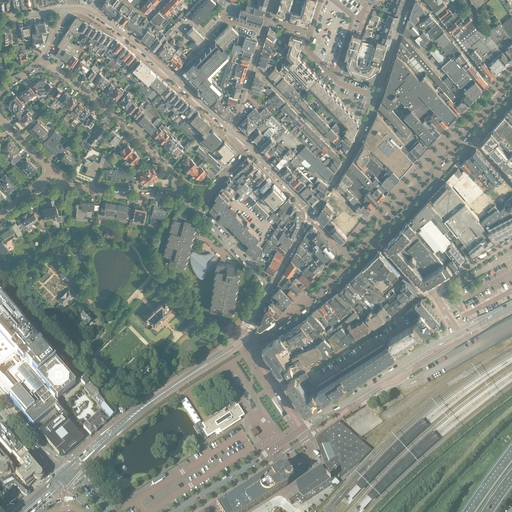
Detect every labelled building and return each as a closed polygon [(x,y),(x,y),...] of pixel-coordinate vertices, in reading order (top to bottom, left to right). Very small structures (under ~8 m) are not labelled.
[(104,11),(110,4),(108,2),(109,0),(106,0),(105,1),(100,8),(104,11)] [(116,0),(112,6),(110,4),(104,11),(108,14),(109,14),(119,0),(118,0),(116,0)] [(121,2),(119,1),(119,0),(109,14),(113,17),(112,17),(113,18),(118,10),(116,9),(121,2)] [(147,0),(145,3),(151,9),(155,4),(150,0),(147,0)] [(212,0),(198,0),(186,14),(189,17),(190,16),(197,23),(215,2),(212,0)] [(216,0),(216,1),(223,8),(226,0),(216,0)] [(278,0),(274,15),(288,19),(288,18),(295,20),(295,21),(308,25),(314,6),(313,6),(313,4),(314,4),(315,0),(305,0),(300,15),(287,11),(290,0),(278,0)] [(415,0),(412,8),(409,15),(415,21),(417,24),(422,19),(419,17),(417,14),(425,7),(418,0),(415,0)] [(442,0),(441,1),(433,8),(437,13),(450,3),(447,0),(442,0)] [(511,35),(511,19),(495,0),(490,0),(486,4),(489,7),(499,21),(511,35)] [(172,9),(174,7),(168,1),(165,5),(173,13),(175,11),(172,9)] [(392,12),(399,14),(402,5),(391,1),(387,8),(383,6),(383,8),(383,9),(383,10),(392,13),(392,12)] [(147,13),(151,9),(145,3),(140,8),(147,13)] [(241,6),(240,8),(263,15),(264,10),(253,6),(248,5),(246,4),(246,7),(241,6)] [(445,23),(458,13),(456,10),(452,13),(449,9),(452,6),(450,4),(445,8),(438,14),(441,19),(445,23)] [(122,5),(118,10),(113,18),(118,21),(117,21),(118,21),(128,8),(122,5)] [(169,12),(172,15),(173,13),(165,5),(161,9),(167,14),(169,12)] [(134,11),(129,7),(128,8),(118,21),(119,22),(121,23),(121,24),(123,25),(129,18),(134,11)] [(429,12),(425,7),(417,14),(419,17),(422,19),(429,12)] [(238,13),(237,18),(241,20),(242,18),(244,19),(243,20),(245,21),(246,20),(248,20),(247,22),(256,24),(256,23),(258,23),(258,25),(260,25),(261,22),(262,19),(262,18),(263,15),(240,8),(238,13)] [(169,17),(167,15),(166,15),(160,9),(152,19),(150,21),(149,21),(156,26),(157,25),(160,28),(163,26),(162,25),(169,17)] [(429,12),(422,19),(417,24),(422,29),(434,18),(429,12)] [(387,19),(396,22),(398,17),(386,13),(386,15),(388,16),(387,19)] [(448,27),(457,19),(461,16),(458,13),(445,23),(448,27)] [(476,49),(475,50),(477,52),(483,48),(487,52),(483,55),(486,59),(493,52),(497,56),(502,51),(495,42),(487,33),(488,33),(482,26),(472,14),(467,18),(461,24),(459,26),(462,30),(456,36),(456,37),(462,32),(475,48),(476,48),(476,49)] [(422,29),(417,24),(415,21),(409,15),(404,33),(407,36),(409,34),(412,37),(413,36),(414,38),(415,37),(423,30),(422,29)] [(75,35),(84,21),(76,16),(62,39),(61,41),(60,41),(60,42),(59,42),(60,42),(58,45),(58,44),(58,45),(57,45),(57,46),(60,48),(59,50),(58,50),(58,51),(58,50),(55,55),(56,55),(58,57),(67,62),(79,45),(71,41),(75,35)] [(131,20),(129,18),(123,25),(128,28),(136,17),(134,16),(131,20)] [(137,19),(136,18),(136,17),(128,28),(132,31),(137,24),(135,22),(137,19)] [(422,29),(423,30),(425,33),(437,22),(434,18),(422,29)] [(395,27),(396,22),(387,19),(386,19),(386,21),(387,21),(386,24),(395,27)] [(452,32),(459,26),(461,24),(457,19),(448,27),(452,32)] [(44,21),(40,22),(39,22),(35,23),(36,32),(32,33),(35,47),(39,46),(38,42),(39,42),(39,41),(43,41),(43,40),(42,36),(41,31),(46,30),(46,31),(46,30),(45,26),(44,21)] [(89,24),(84,21),(75,35),(77,36),(81,30),(83,32),(89,24)] [(507,46),(511,41),(511,36),(506,29),(502,24),(500,21),(497,24),(498,25),(494,29),(493,27),(493,28),(491,28),(492,29),(491,29),(490,30),(489,31),(488,31),(488,32),(488,33),(487,33),(495,42),(499,38),(507,46)] [(437,22),(425,33),(430,39),(432,40),(434,39),(443,31),(439,27),(440,26),(437,23),(438,22),(437,22)] [(89,24),(89,23),(89,24),(83,32),(81,35),(84,36),(81,41),(83,42),(88,35),(94,26),(92,25),(89,24)] [(147,24),(145,23),(143,26),(136,34),(140,37),(146,30),(144,29),(147,24)] [(28,25),(28,26),(23,26),(22,26),(22,24),(18,24),(18,26),(20,39),(25,38),(25,39),(30,38),(30,34),(29,25),(28,25)] [(140,26),(137,24),(132,31),(136,34),(143,26),(141,24),(140,26)] [(385,27),(384,30),(393,32),(395,27),(386,24),(385,24),(384,26),(385,27)] [(84,46),(86,47),(88,44),(98,29),(94,26),(88,35),(90,37),(84,46)] [(462,30),(459,26),(452,32),(455,36),(456,36),(462,30)] [(146,29),(146,30),(140,37),(140,38),(141,38),(144,40),(153,29),(151,27),(148,31),(146,29)] [(186,33),(192,39),(198,32),(192,27),(186,33)] [(217,42),(218,43),(221,45),(223,48),(238,33),(231,27),(217,42)] [(274,43),(275,43),(274,42),(278,37),(269,28),(266,37),(274,43)] [(99,29),(98,29),(88,44),(89,45),(89,48),(88,50),(89,51),(90,51),(103,32),(103,31),(99,29)] [(147,43),(148,43),(157,31),(153,29),(144,40),(147,43)] [(383,32),(382,35),(391,38),(393,32),(384,30),(383,29),(382,32),(383,32)] [(12,41),(11,34),(10,34),(9,31),(7,31),(7,30),(2,30),(2,31),(1,32),(0,32),(0,34),(1,35),(2,35),(3,42),(8,41),(8,43),(11,43),(11,41),(12,41)] [(423,45),(430,39),(425,33),(423,30),(415,37),(419,42),(423,45)] [(451,41),(443,31),(434,39),(441,48),(451,41)] [(98,57),(104,50),(115,38),(113,37),(103,32),(90,51),(96,55),(98,57)] [(194,40),(197,44),(204,37),(198,32),(192,39),(194,40)] [(351,40),(350,40),(349,46),(349,48),(348,48),(346,54),(347,54),(346,57),(346,58),(346,60),(346,61),(346,62),(346,63),(347,64),(347,65),(347,66),(348,67),(348,68),(349,69),(350,71),(351,72),(352,73),(353,72),(355,74),(356,75),(357,75),(358,76),(359,76),(361,76),(362,77),(362,76),(365,76),(365,77),(367,76),(369,76),(370,76),(371,75),(372,75),(373,74),(374,74),(375,73),(376,72),(377,71),(378,70),(379,68),(380,67),(379,67),(380,64),(381,65),(383,58),(382,58),(383,56),(385,51),(385,49),(386,49),(387,43),(377,40),(376,45),(361,41),(362,39),(370,42),(371,38),(353,32),(351,38),(352,38),(351,40)] [(456,37),(469,53),(474,49),(475,50),(476,49),(476,48),(475,48),(462,32),(456,37)] [(237,41),(235,45),(252,50),(254,43),(255,39),(247,37),(246,36),(239,34),(237,39),(237,41)] [(288,72),(295,79),(298,82),(302,86),(305,89),(306,89),(305,89),(319,76),(299,55),(298,54),(298,55),(299,53),(300,53),(304,38),(293,34),(293,35),(297,36),(296,37),(290,35),(288,41),(291,42),(289,48),(277,60),(275,67),(268,74),(269,75),(272,78),(271,79),(276,84),(288,72)] [(390,43),(391,38),(382,35),(380,34),(378,39),(390,43)] [(154,38),(149,44),(151,46),(150,46),(151,46),(154,48),(154,49),(154,48),(160,42),(161,43),(166,37),(163,35),(159,40),(157,38),(158,37),(156,36),(154,37),(153,38),(154,38)] [(402,36),(401,41),(410,52),(414,48),(404,37),(402,36)] [(266,37),(265,42),(273,47),(275,48),(276,45),(274,44),(275,43),(274,43),(266,37)] [(106,52),(106,53),(107,55),(119,41),(115,38),(104,50),(106,52)] [(502,51),(510,60),(511,60),(511,58),(511,51),(507,46),(499,38),(495,42),(502,51)] [(197,44),(194,40),(189,45),(193,49),(197,44)] [(123,45),(119,41),(107,55),(111,59),(116,53),(123,45)] [(157,51),(162,55),(170,46),(171,45),(166,41),(157,51)] [(410,52),(401,41),(397,53),(402,57),(405,60),(411,54),(410,52)] [(445,50),(447,51),(455,44),(452,41),(446,46),(448,48),(445,50)] [(265,42),(263,46),(271,53),(270,53),(273,56),(275,52),(271,51),(273,47),(265,42)] [(187,71),(184,74),(200,89),(197,92),(208,102),(221,89),(208,76),(228,56),(225,52),(226,51),(223,48),(221,45),(220,47),(216,43),(195,63),(193,61),(184,69),(187,71)] [(282,47),(278,51),(281,55),(288,47),(285,44),(282,47)] [(449,52),(451,51),(452,53),(458,48),(455,44),(447,51),(448,52),(449,52)] [(112,66),(116,62),(127,49),(123,45),(116,53),(111,59),(108,62),(112,66)] [(236,51),(240,52),(250,56),(252,50),(235,45),(233,45),(232,49),(236,50),(236,51)] [(175,50),(170,46),(162,55),(167,60),(175,50)] [(184,50),(179,46),(168,60),(169,60),(168,61),(171,63),(171,62),(172,64),(184,50)] [(441,64),(446,59),(435,47),(429,52),(441,64)] [(33,48),(25,50),(25,51),(19,52),(16,52),(17,58),(18,63),(23,62),(23,59),(27,59),(26,53),(34,52),(33,48)] [(461,111),(467,104),(458,94),(456,96),(443,81),(433,70),(414,48),(410,52),(411,54),(413,56),(426,71),(450,98),(461,111)] [(482,58),(480,60),(482,63),(484,61),(488,65),(491,70),(492,69),(496,74),(505,65),(497,56),(493,52),(486,59),(483,55),(487,52),(483,48),(477,52),(482,58)] [(116,70),(124,60),(131,52),(132,52),(131,52),(128,49),(127,49),(116,62),(112,66),(116,70)] [(265,50),(263,49),(260,56),(269,59),(270,55),(270,54),(267,53),(267,52),(265,51),(265,50)] [(184,50),(172,64),(174,65),(176,67),(177,67),(186,57),(183,54),(182,53),(184,50)] [(273,56),(273,57),(276,60),(281,55),(278,51),(277,52),(276,50),(275,52),(273,56)] [(502,51),(497,56),(505,65),(510,60),(502,51)] [(135,56),(131,52),(124,60),(127,62),(124,65),(126,67),(135,56)] [(487,84),(479,73),(461,52),(457,55),(463,63),(462,64),(483,88),(487,84)] [(482,58),(477,52),(472,56),(477,63),(480,60),(482,58)] [(449,123),(457,115),(458,114),(446,102),(446,101),(437,91),(437,90),(424,76),(420,79),(403,59),(401,58),(402,57),(397,53),(383,97),(392,108),(402,98),(402,99),(406,103),(406,104),(409,107),(411,109),(419,116),(427,109),(431,106),(439,114),(440,114),(449,123)] [(78,59),(73,55),(67,62),(68,63),(68,64),(70,65),(72,66),(78,59)] [(473,99),(483,88),(462,64),(455,55),(450,59),(442,66),(449,75),(461,88),(463,87),(473,99)] [(137,57),(135,56),(126,67),(124,65),(117,73),(123,78),(139,59),(137,57)] [(420,77),(426,71),(413,56),(409,59),(406,62),(420,77)] [(79,71),(85,64),(86,62),(83,59),(81,61),(80,60),(74,67),(76,69),(76,70),(78,71),(79,71)] [(132,79),(142,88),(155,73),(140,59),(126,75),(131,79),(132,79)] [(480,60),(477,63),(491,80),(495,75),(491,70),(488,65),(484,61),(482,63),(480,60)] [(271,65),(267,64),(259,61),(258,66),(259,66),(259,67),(265,72),(267,74),(273,68),(270,67),(271,65)] [(86,62),(85,64),(79,71),(80,71),(80,72),(81,73),(82,73),(84,75),(90,67),(88,66),(89,64),(86,62)] [(235,70),(245,73),(247,68),(236,64),(235,67),(233,67),(233,69),(235,70)] [(90,80),(91,79),(91,80),(94,76),(97,72),(99,69),(93,65),(90,68),(91,69),(86,76),(88,77),(88,78),(90,80)] [(233,69),(230,68),(228,67),(228,69),(228,70),(227,71),(227,72),(231,74),(244,77),(245,73),(235,70),(234,73),(232,72),(233,69)] [(96,84),(97,84),(98,84),(104,76),(99,73),(101,70),(99,69),(97,72),(94,76),(96,77),(93,81),(95,82),(95,83),(96,84)] [(236,81),(242,82),(244,77),(231,74),(227,72),(226,73),(226,75),(225,77),(228,78),(236,81)] [(254,79),(263,82),(265,83),(265,82),(256,72),(255,73),(254,79)] [(276,84),(284,91),(290,85),(294,81),(295,79),(288,72),(276,84)] [(164,82),(165,82),(155,73),(142,88),(141,89),(139,92),(144,96),(146,98),(150,102),(160,91),(167,84),(166,83),(166,84),(164,82)] [(467,104),(468,104),(473,99),(463,87),(461,88),(449,75),(443,81),(456,96),(458,94),(467,104)] [(110,81),(104,76),(98,84),(98,85),(98,86),(99,87),(100,86),(103,88),(106,84),(107,84),(110,81)] [(335,95),(336,94),(319,76),(305,89),(306,89),(307,90),(309,93),(310,94),(322,106),(325,110),(329,114),(330,115),(353,140),(362,123),(335,95)] [(224,82),(227,83),(232,85),(233,85),(241,87),(242,82),(236,81),(235,83),(228,81),(228,78),(225,77),(225,78),(224,80),(224,82)] [(262,85),(263,82),(254,79),(253,79),(252,84),(252,85),(262,88),(262,87),(263,88),(263,85),(262,85)] [(42,91),(42,80),(39,80),(36,83),(36,82),(35,83),(34,82),(33,84),(33,85),(32,85),(38,92),(36,93),(39,97),(44,92),(42,91)] [(45,80),(42,80),(42,91),(44,92),(46,93),(52,85),(51,84),(51,83),(49,82),(48,82),(45,80)] [(113,83),(111,82),(104,90),(106,91),(106,92),(107,92),(107,93),(108,93),(109,93),(109,94),(117,84),(114,81),(113,83)] [(169,86),(167,84),(160,91),(162,94),(161,95),(163,96),(164,95),(166,97),(173,90),(173,89),(170,87),(169,86)] [(262,88),(252,85),(250,90),(251,90),(256,92),(255,94),(259,95),(261,90),(265,91),(267,92),(270,89),(268,87),(266,89),(263,88),(262,87),(262,88)] [(287,95),(294,88),(290,85),(284,91),(287,95)] [(26,89),(24,90),(30,98),(36,95),(30,87),(29,87),(28,86),(26,88),(26,89)] [(53,107),(56,102),(57,101),(61,97),(59,95),(62,91),(60,89),(60,88),(57,87),(51,95),(56,99),(51,105),(53,107)] [(119,89),(117,87),(110,95),(113,97),(113,98),(114,99),(115,99),(116,99),(122,91),(123,90),(120,87),(119,89)] [(276,92),(271,87),(270,89),(267,92),(271,96),(276,92)] [(297,91),(294,88),(287,95),(290,98),(297,91)] [(25,102),(30,98),(24,90),(23,92),(22,92),(21,91),(19,93),(20,94),(19,94),(25,102)] [(160,111),(164,107),(177,93),(176,93),(176,92),(173,90),(166,97),(160,103),(156,108),(160,111)] [(301,95),(297,91),(290,98),(294,102),(301,95)] [(61,97),(57,101),(56,102),(60,105),(62,102),(64,104),(70,96),(67,94),(67,93),(66,92),(65,92),(64,92),(61,97)] [(276,92),(271,96),(267,100),(270,103),(271,103),(279,95),(276,92)] [(124,96),(121,99),(122,99),(119,102),(123,105),(122,106),(124,108),(125,108),(125,107),(126,108),(133,99),(130,97),(131,95),(127,93),(125,96),(124,96)] [(177,93),(164,107),(160,111),(164,115),(171,108),(181,97),(180,96),(179,95),(178,94),(177,93)] [(217,99),(211,105),(219,113),(228,103),(225,102),(222,99),(224,96),(222,93),(217,99)] [(12,99),(10,101),(9,104),(20,105),(22,107),(24,105),(16,96),(15,96),(14,95),(12,97),(13,98),(12,98),(12,99)] [(277,103),(282,98),(279,95),(271,103),(270,103),(267,106),(267,107),(268,109),(275,102),(277,103)] [(298,106),(305,100),(301,96),(295,102),(298,106)] [(171,108),(175,111),(185,100),(181,97),(171,108)] [(229,104),(235,106),(237,100),(228,97),(227,103),(229,104)] [(307,102),(305,100),(298,106),(302,110),(313,99),(312,97),(307,102)] [(67,107),(70,110),(77,102),(76,101),(76,100),(75,99),(74,99),(72,98),(66,105),(68,106),(67,107)] [(284,100),(282,98),(277,103),(275,105),(278,108),(285,101),(284,100)] [(450,98),(446,101),(446,102),(458,114),(461,111),(450,98)] [(406,136),(412,131),(400,119),(382,99),(379,107),(398,128),(406,136)] [(188,104),(185,101),(185,100),(175,111),(170,117),(174,121),(180,114),(189,104),(188,104)] [(305,113),(306,114),(312,109),(310,107),(314,103),(316,105),(317,103),(314,100),(303,110),(305,113)] [(138,105),(133,101),(127,109),(127,110),(128,111),(129,111),(131,113),(138,105)] [(145,106),(146,107),(157,117),(152,123),(156,126),(162,119),(159,116),(162,113),(160,111),(156,108),(150,101),(145,106)] [(79,103),(78,103),(71,112),(75,115),(74,116),(76,117),(78,114),(83,107),(81,105),(81,104),(80,103),(79,103)] [(219,113),(223,116),(230,109),(228,107),(229,104),(228,103),(219,113)] [(284,112),(290,106),(286,103),(281,108),(283,110),(275,117),(277,119),(284,112)] [(309,117),(310,118),(316,112),(314,110),(319,105),(317,103),(316,105),(312,109),(306,114),(309,117)] [(9,104),(9,107),(11,110),(11,111),(11,112),(13,114),(14,113),(14,114),(18,118),(22,116),(20,113),(23,111),(23,110),(23,108),(22,107),(21,106),(20,105),(9,104)] [(195,109),(194,109),(189,104),(190,104),(189,104),(180,114),(186,119),(179,126),(181,129),(182,128),(191,118),(189,116),(195,109)] [(406,104),(402,107),(407,112),(411,109),(406,104)] [(285,118),(294,110),(290,106),(284,112),(286,113),(281,119),(283,121),(285,118)] [(316,112),(310,118),(313,121),(319,116),(317,114),(321,110),(323,112),(324,111),(325,110),(322,106),(316,112)] [(445,127),(449,123),(440,114),(439,114),(431,106),(427,109),(431,113),(445,127)] [(141,110),(138,107),(132,114),(133,114),(132,115),(134,116),(135,116),(137,118),(144,110),(142,109),(141,110)] [(87,110),(85,108),(77,118),(82,122),(84,119),(90,112),(89,112),(89,111),(88,109),(87,110)] [(252,133),(252,134),(268,118),(272,115),(272,114),(267,109),(261,114),(255,108),(247,115),(248,116),(240,124),(248,133),(250,131),(252,133)] [(231,119),(231,118),(233,112),(230,109),(223,116),(224,117),(227,119),(227,120),(229,121),(229,122),(230,121),(231,121),(231,119)] [(422,120),(419,116),(411,109),(404,115),(413,125),(430,143),(437,135),(422,120)] [(431,113),(427,109),(419,116),(422,120),(425,118),(429,122),(431,120),(436,125),(435,125),(441,131),(445,127),(431,113)] [(24,125),(32,118),(30,116),(32,114),(28,110),(19,119),(19,121),(20,122),(22,122),(24,125)] [(34,116),(36,119),(42,112),(40,110),(34,116)] [(297,113),(294,110),(285,118),(289,122),(291,119),(297,113)] [(197,111),(191,118),(182,128),(194,139),(198,135),(199,135),(202,132),(204,135),(211,128),(210,129),(208,127),(211,124),(211,123),(210,124),(209,123),(210,122),(203,117),(202,117),(201,116),(202,115),(201,116),(200,115),(200,114),(197,111)] [(93,115),(91,113),(83,122),(90,127),(94,123),(92,122),(96,117),(95,117),(96,116),(94,114),(93,115)] [(301,117),(297,114),(297,113),(291,119),(293,121),(291,123),(291,124),(293,125),(295,123),(301,117)] [(414,161),(400,147),(404,144),(405,143),(394,131),(377,113),(363,143),(364,143),(369,147),(391,167),(400,177),(400,176),(402,173),(413,162),(414,161)] [(316,124),(317,125),(323,120),(325,118),(321,114),(319,116),(313,121),(316,124)] [(156,126),(143,115),(139,120),(151,131),(156,126)] [(281,124),(272,115),(268,118),(252,134),(251,136),(259,144),(266,137),(267,135),(264,132),(269,127),(274,132),(281,125),(281,124)] [(412,131),(426,147),(430,143),(413,125),(404,115),(400,119),(412,131)] [(511,124),(504,116),(495,126),(506,138),(511,144),(511,124)] [(301,117),(295,123),(297,124),(291,130),(293,132),(296,129),(304,121),(301,117)] [(325,118),(323,120),(317,125),(320,129),(326,123),(329,121),(328,120),(327,120),(325,118)] [(422,120),(437,135),(441,131),(435,125),(436,125),(431,120),(429,122),(425,118),(422,120)] [(329,121),(326,123),(320,129),(324,132),(330,127),(328,125),(333,120),(331,119),(329,121)] [(32,123),(28,127),(31,129),(28,131),(32,134),(33,133),(34,134),(35,136),(36,136),(37,137),(37,138),(40,141),(41,139),(41,138),(42,137),(46,134),(46,133),(48,132),(40,124),(40,123),(38,121),(34,125),(32,123)] [(300,133),(303,131),(309,125),(305,121),(299,127),(301,129),(299,131),(300,133)] [(336,133),(337,134),(339,132),(342,129),(336,122),(325,133),(330,138),(330,137),(331,138),(336,133)] [(93,145),(97,139),(99,140),(107,130),(105,129),(106,127),(107,126),(106,126),(105,127),(104,126),(104,125),(105,124),(104,124),(104,125),(104,124),(102,126),(100,125),(92,135),(93,136),(88,141),(93,145)] [(157,136),(158,137),(168,126),(166,124),(164,127),(161,124),(153,133),(153,134),(155,136),(156,136),(157,136)] [(281,124),(281,125),(274,132),(269,127),(264,132),(267,135),(266,137),(267,138),(260,145),(264,149),(266,151),(282,135),(283,132),(286,129),(282,124),(281,124)] [(312,129),(309,125),(303,131),(305,133),(302,135),(304,137),(307,134),(312,129)] [(168,126),(158,137),(160,138),(159,138),(160,138),(160,140),(161,141),(163,141),(170,133),(168,130),(170,128),(168,126)] [(492,130),(491,131),(508,150),(511,148),(511,149),(511,144),(506,138),(495,126),(492,130)] [(213,130),(211,128),(204,135),(202,132),(199,135),(197,138),(199,140),(213,152),(215,149),(213,147),(222,139),(221,138),(213,130)] [(426,147),(412,131),(406,136),(398,128),(394,131),(405,143),(404,144),(408,148),(409,147),(418,156),(426,147)] [(316,132),(313,130),(312,129),(307,134),(308,136),(306,139),(308,140),(310,138),(316,132)] [(115,145),(121,139),(111,130),(103,141),(109,146),(112,143),(115,145)] [(60,141),(56,137),(58,134),(55,131),(45,142),(45,141),(42,144),(46,147),(47,146),(49,147),(48,148),(53,152),(53,153),(55,155),(58,152),(60,153),(65,148),(61,146),(59,148),(56,145),(60,141)] [(491,131),(480,144),(487,152),(488,150),(511,177),(511,149),(511,148),(508,151),(499,141),(491,131)] [(319,136),(316,132),(310,138),(312,140),(308,144),(306,145),(308,147),(314,142),(319,136)] [(339,132),(337,134),(350,145),(353,141),(345,134),(343,136),(339,132)] [(336,133),(331,138),(335,141),(334,142),(344,153),(346,153),(350,145),(337,134),(336,133)] [(166,147),(169,150),(176,143),(178,141),(175,138),(174,139),(171,136),(164,143),(165,144),(164,145),(166,147)] [(320,137),(319,136),(314,142),(315,143),(310,149),(312,151),(317,145),(323,140),(320,137)] [(89,150),(92,146),(85,140),(82,143),(83,144),(83,145),(85,147),(86,148),(88,149),(89,150)] [(315,155),(321,149),(327,143),(323,140),(317,145),(319,147),(316,150),(315,149),(312,152),(315,155)] [(21,156),(17,152),(18,151),(11,144),(12,143),(10,141),(9,142),(8,141),(2,148),(4,151),(4,152),(8,156),(8,155),(11,157),(10,158),(12,160),(11,161),(14,164),(21,156)] [(224,141),(215,149),(213,152),(224,162),(227,158),(234,151),(229,146),(228,145),(227,147),(225,145),(227,144),(224,141)] [(70,142),(65,148),(60,153),(63,155),(61,158),(62,160),(62,161),(62,162),(63,163),(64,163),(65,162),(68,164),(71,166),(74,163),(74,164),(78,159),(74,156),(73,157),(68,153),(67,154),(65,153),(72,144),(70,142),(71,142),(70,142)] [(176,143),(169,150),(170,150),(173,153),(173,154),(172,155),(174,157),(175,156),(176,156),(179,153),(180,154),(183,151),(181,149),(182,147),(179,145),(178,145),(176,143)] [(288,158),(290,161),(295,156),(288,150),(287,151),(280,143),(276,147),(277,149),(280,151),(281,152),(282,153),(284,155),(284,154),(288,158)] [(317,157),(319,159),(330,147),(327,143),(321,149),(323,151),(317,157)] [(363,145),(355,156),(360,161),(366,152),(369,147),(364,143),(363,145)] [(131,148),(127,145),(125,147),(125,146),(124,144),(123,145),(123,144),(120,147),(123,149),(119,152),(118,151),(117,153),(120,156),(120,155),(122,157),(122,156),(125,159),(133,151),(133,150),(133,149),(132,149),(132,148),(131,148)] [(266,156),(268,158),(277,149),(276,147),(274,145),(273,144),(263,153),(264,154),(264,155),(265,157),(266,156)] [(408,148),(404,144),(400,147),(414,161),(418,156),(409,147),(408,148)] [(198,146),(195,150),(202,156),(204,159),(206,161),(213,167),(214,167),(216,164),(218,163),(208,153),(207,154),(198,146)] [(305,146),(298,153),(305,158),(312,165),(313,166),(310,168),(313,171),(316,169),(322,174),(322,175),(330,182),(335,173),(326,165),(322,161),(319,159),(317,157),(315,155),(312,152),(311,152),(305,146)] [(327,155),(329,157),(330,158),(331,157),(332,157),(333,156),(340,164),(342,159),(330,147),(319,159),(322,161),(323,159),(323,158),(327,155)] [(395,182),(400,177),(391,167),(369,147),(366,152),(381,166),(391,176),(390,177),(395,182)] [(471,153),(486,172),(494,181),(490,184),(492,187),(502,178),(476,148),(471,154),(471,153)] [(280,151),(277,149),(268,158),(271,161),(281,152),(280,151)] [(134,151),(133,151),(125,159),(128,162),(129,161),(131,163),(132,163),(133,163),(138,158),(136,155),(137,154),(136,154),(136,153),(136,152),(135,152),(135,151),(134,151)] [(281,152),(271,161),(274,164),(283,156),(284,155),(282,153),(281,152)] [(366,152),(360,161),(389,189),(395,182),(390,177),(391,176),(381,166),(366,152)] [(290,161),(295,165),(296,167),(303,173),(312,165),(305,158),(298,153),(295,156),(290,161)] [(469,156),(467,158),(465,160),(472,168),(473,168),(475,166),(482,175),(486,172),(471,153),(469,156)] [(283,163),(286,160),(284,158),(283,156),(274,164),(273,165),(277,169),(283,163)] [(328,165),(335,172),(340,164),(333,156),(332,157),(331,157),(330,158),(329,157),(323,162),(327,166),(328,165)] [(360,161),(355,156),(352,161),(361,170),(366,174),(385,193),(389,189),(360,161)] [(93,161),(93,162),(86,159),(81,171),(85,173),(89,175),(90,174),(94,176),(96,171),(95,170),(96,167),(97,168),(98,166),(102,168),(103,165),(105,159),(101,157),(99,163),(93,161)] [(105,159),(103,165),(105,166),(107,163),(110,164),(112,161),(106,157),(105,159)] [(185,168),(186,170),(187,170),(188,170),(195,163),(191,159),(190,159),(188,157),(185,160),(184,159),(183,159),(182,160),(182,161),(182,162),(186,166),(185,167),(185,168)] [(241,172),(242,174),(251,164),(250,163),(252,162),(247,157),(247,158),(245,160),(244,160),(245,160),(243,162),(242,162),(240,165),(240,164),(239,165),(240,165),(233,172),(237,176),(241,172)] [(29,175),(30,175),(35,169),(36,169),(36,168),(35,168),(26,159),(24,161),(21,158),(15,164),(18,167),(20,165),(29,174),(29,175)] [(280,172),(287,166),(286,165),(290,161),(288,158),(287,158),(286,160),(283,163),(277,169),(278,169),(280,171),(280,172)] [(198,166),(195,163),(188,170),(193,175),(194,173),(203,164),(206,161),(204,159),(198,166)] [(470,170),(472,168),(465,160),(461,165),(465,169),(470,176),(473,173),(470,170)] [(292,171),(296,167),(295,165),(290,161),(286,165),(287,166),(280,172),(286,177),(292,171)] [(385,193),(366,174),(361,170),(352,161),(349,166),(361,178),(367,185),(380,200),(385,193)] [(253,163),(251,164),(242,174),(237,180),(239,182),(243,177),(245,180),(249,175),(257,167),(253,163)] [(206,167),(203,164),(194,173),(198,177),(198,178),(200,178),(201,177),(208,170),(208,171),(210,169),(208,167),(207,168),(206,167)] [(212,166),(210,169),(208,171),(209,172),(207,174),(211,178),(213,176),(217,171),(217,172),(220,168),(216,164),(214,167),(213,167),(212,166)] [(151,171),(148,168),(147,168),(145,165),(140,170),(142,173),(142,175),(140,175),(140,180),(146,180),(147,180),(148,180),(149,180),(151,180),(153,180),(154,180),(155,180),(156,178),(156,177),(154,175),(154,173),(153,171),(151,171)] [(363,200),(364,199),(368,196),(363,191),(365,189),(364,188),(367,185),(361,178),(349,166),(345,172),(351,177),(350,178),(353,181),(352,182),(355,184),(352,187),(349,190),(351,188),(363,200)] [(110,175),(110,180),(115,180),(118,180),(118,177),(121,177),(121,178),(126,178),(126,180),(133,180),(133,174),(122,167),(122,170),(119,170),(119,169),(115,169),(115,170),(106,170),(106,175),(110,175)] [(249,175),(255,180),(263,173),(257,167),(249,175)] [(446,180),(446,181),(451,187),(453,185),(469,203),(480,194),(480,193),(482,192),(483,191),(470,176),(465,169),(464,169),(464,170),(462,171),(461,172),(458,168),(457,168),(446,180)] [(298,172),(295,174),(292,171),(286,177),(290,182),(299,173),(298,172)] [(351,177),(345,172),(342,177),(352,187),(355,184),(352,182),(353,181),(350,178),(351,177)] [(4,180),(1,183),(9,191),(12,189),(13,187),(14,187),(16,185),(5,173),(1,177),(4,180)] [(263,173),(256,180),(258,182),(253,187),(255,189),(256,188),(258,185),(267,177),(263,173)] [(291,183),(305,197),(313,189),(311,186),(310,187),(308,185),(308,186),(304,183),(307,180),(302,176),(300,178),(298,176),(291,183)] [(228,177),(226,180),(222,184),(227,189),(233,182),(228,177)] [(263,181),(259,186),(258,185),(256,188),(261,193),(262,193),(271,184),(269,182),(270,181),(270,180),(270,179),(269,178),(267,178),(267,177),(263,181)] [(340,180),(339,182),(346,189),(346,188),(349,190),(352,187),(342,177),(340,180)] [(314,184),(324,191),(328,185),(317,178),(314,184)] [(511,190),(503,179),(491,189),(503,203),(511,195),(511,190)] [(236,199),(240,204),(248,196),(255,189),(253,187),(258,182),(256,180),(255,180),(249,186),(241,194),(236,199)] [(447,223),(450,227),(474,256),(496,241),(483,226),(480,222),(478,219),(479,219),(475,215),(454,191),(451,187),(446,181),(429,199),(433,204),(432,205),(439,213),(447,223)] [(236,190),(241,194),(249,186),(244,182),(236,190)] [(348,198),(352,194),(349,190),(346,188),(346,189),(339,182),(336,186),(341,190),(348,198)] [(281,192),(280,191),(274,184),(263,195),(264,195),(267,199),(271,203),(275,206),(275,207),(286,196),(282,192),(281,192)] [(368,196),(375,204),(380,200),(367,185),(364,188),(365,189),(363,191),(368,196)] [(251,254),(258,244),(257,242),(259,238),(248,226),(250,224),(241,214),(239,216),(237,214),(225,209),(230,202),(228,200),(232,195),(223,186),(224,187),(222,189),(221,188),(219,191),(220,193),(219,194),(218,193),(215,197),(218,200),(217,201),(215,200),(213,204),(214,205),(213,206),(212,206),(210,209),(218,218),(217,219),(218,219),(219,218),(221,219),(220,220),(224,222),(225,220),(227,221),(226,223),(230,224),(232,227),(233,226),(235,227),(234,229),(237,232),(238,231),(239,232),(238,233),(243,238),(244,238),(246,239),(245,240),(247,243),(248,242),(250,243),(246,249),(249,252),(250,251),(252,252),(251,254)] [(336,186),(326,202),(333,209),(335,211),(336,213),(338,215),(339,216),(340,215),(341,216),(345,213),(357,226),(365,216),(357,208),(357,207),(348,198),(341,190),(336,186)] [(363,200),(351,188),(349,190),(352,194),(360,202),(363,200)] [(305,197),(309,201),(315,195),(313,193),(315,190),(313,189),(305,197)] [(319,199),(323,192),(320,190),(315,195),(309,201),(313,205),(319,199)] [(360,202),(352,194),(348,198),(357,207),(357,208),(365,216),(371,209),(367,206),(366,207),(364,204),(361,206),(360,205),(361,202),(360,202)] [(371,209),(375,204),(368,196),(364,199),(366,202),(365,203),(365,202),(364,204),(366,207),(367,206),(371,209)] [(61,221),(61,217),(61,215),(58,215),(55,205),(54,199),(48,201),(50,207),(42,209),(42,210),(44,216),(45,216),(45,218),(52,216),(55,215),(56,222),(61,221)] [(280,212),(281,213),(284,217),(293,203),(288,199),(287,200),(280,206),(281,208),(278,211),(280,212)] [(467,255),(470,259),(474,256),(450,227),(447,223),(439,213),(432,205),(433,204),(429,199),(428,200),(427,200),(428,201),(423,205),(413,216),(413,217),(422,226),(421,228),(419,230),(418,231),(435,250),(439,247),(440,247),(440,248),(441,249),(443,248),(452,242),(454,240),(467,255)] [(75,206),(75,207),(76,207),(76,208),(76,217),(85,217),(85,219),(86,219),(87,209),(94,210),(94,205),(94,203),(82,202),(82,205),(80,205),(80,204),(79,204),(79,203),(78,203),(77,203),(76,203),(76,204),(75,204),(75,205),(75,206)] [(128,207),(128,206),(118,204),(115,204),(115,203),(105,202),(105,203),(101,203),(100,215),(103,215),(103,216),(109,217),(109,215),(114,215),(115,216),(120,217),(120,218),(125,220),(125,218),(129,219),(131,208),(128,207)] [(266,218),(270,214),(256,202),(253,205),(266,218)] [(329,214),(333,209),(326,202),(322,208),(327,212),(329,214)] [(133,219),(137,220),(138,222),(140,222),(142,221),(144,211),(141,210),(141,209),(136,208),(137,204),(133,203),(131,214),(130,216),(134,217),(133,219)] [(293,203),(284,217),(288,219),(293,211),(297,208),(293,203)] [(511,205),(510,207),(509,206),(506,208),(505,207),(500,211),(498,208),(490,215),(480,222),(496,241),(500,239),(504,237),(510,233),(511,232),(511,205)] [(156,209),(157,206),(154,206),(152,215),(151,215),(150,218),(151,218),(150,224),(155,225),(157,216),(165,218),(166,212),(156,209)] [(496,208),(494,206),(487,211),(490,214),(496,208)] [(284,217),(281,213),(279,216),(274,211),(270,216),(278,225),(287,231),(294,238),(300,225),(299,214),(299,210),(297,208),(293,211),(288,219),(284,217)] [(329,214),(327,212),(322,208),(318,216),(318,218),(324,224),(330,219),(332,217),(330,215),(329,214)] [(187,215),(180,213),(176,212),(176,213),(173,215),(175,217),(174,218),(173,217),(173,218),(174,219),(172,221),(173,223),(172,224),(172,223),(171,224),(173,225),(170,227),(172,229),(170,230),(170,229),(170,230),(171,231),(169,233),(170,235),(169,236),(168,236),(169,237),(167,240),(168,241),(167,242),(168,243),(165,246),(167,247),(166,248),(165,248),(166,249),(164,252),(165,253),(164,254),(163,254),(164,255),(161,258),(163,260),(168,261),(167,263),(172,264),(173,265),(173,264),(183,267),(183,266),(185,264),(184,263),(185,262),(185,261),(184,260),(187,258),(185,256),(186,255),(187,256),(187,255),(186,254),(188,252),(190,254),(190,258),(191,262),(194,266),(196,269),(199,272),(203,271),(204,269),(207,271),(210,268),(216,272),(215,273),(214,274),(216,275),(214,277),(215,279),(214,280),(214,279),(213,280),(215,281),(213,284),(214,285),(213,286),(214,287),(212,290),(213,291),(212,292),(213,293),(211,296),(213,297),(212,298),(211,298),(211,299),(212,300),(210,302),(212,304),(211,305),(211,304),(210,305),(212,306),(209,309),(211,311),(216,311),(216,310),(220,310),(220,314),(231,315),(233,312),(232,311),(233,310),(232,309),(234,306),(233,305),(234,304),(234,303),(233,302),(235,300),(233,298),(234,297),(235,298),(235,297),(234,296),(236,293),(234,292),(235,291),(236,291),(234,290),(237,287),(235,286),(236,285),(237,285),(235,284),(237,281),(236,280),(237,279),(238,278),(236,277),(238,275),(237,274),(238,272),(238,273),(238,272),(237,271),(232,270),(233,264),(228,263),(227,263),(224,263),(224,261),(221,258),(218,262),(215,260),(217,258),(214,255),(213,256),(211,254),(207,256),(198,255),(194,254),(192,253),(189,250),(189,249),(188,248),(190,246),(189,244),(190,243),(190,244),(191,243),(189,242),(192,240),(191,238),(192,237),(192,238),(192,237),(191,236),(193,234),(192,232),(193,231),(193,232),(194,231),(193,230),(195,228),(194,226),(195,225),(194,224),(190,223),(190,220),(186,219),(187,215)] [(23,220),(19,223),(21,226),(22,226),(24,230),(25,230),(26,230),(27,230),(28,229),(29,229),(29,228),(30,228),(30,227),(31,227),(31,226),(32,225),(30,223),(37,219),(34,214),(34,213),(29,217),(27,213),(22,217),(24,220),(23,220)] [(345,214),(339,219),(351,232),(357,226),(345,214)] [(338,215),(332,221),(347,237),(351,232),(339,219),(340,218),(338,215)] [(416,227),(419,230),(421,228),(422,226),(413,217),(408,221),(414,228),(416,227)] [(330,219),(324,224),(329,230),(335,225),(331,221),(330,219)] [(435,250),(414,228),(408,221),(397,234),(384,247),(384,248),(388,253),(388,254),(398,265),(398,264),(400,266),(401,266),(404,268),(403,269),(403,270),(405,272),(404,272),(416,285),(418,284),(420,287),(421,286),(423,288),(424,288),(428,285),(429,286),(452,272),(446,264),(445,265),(433,251),(435,250)] [(21,226),(19,223),(17,225),(15,223),(9,227),(10,229),(8,230),(2,234),(1,234),(0,234),(0,237),(2,241),(1,241),(3,243),(6,241),(14,236),(15,237),(21,232),(22,233),(24,232),(25,232),(21,226)] [(288,247),(294,238),(287,231),(278,225),(273,234),(288,247)] [(342,243),(347,238),(339,229),(337,227),(335,225),(329,230),(342,243)] [(310,229),(308,231),(332,256),(336,251),(318,231),(314,234),(310,229)] [(308,231),(304,238),(324,257),(325,259),(327,261),(332,256),(308,231)] [(279,245),(286,251),(288,247),(273,234),(270,237),(277,244),(277,243),(280,245),(279,245)] [(325,259),(324,257),(304,238),(300,244),(323,266),(327,261),(325,259)] [(263,248),(261,251),(262,252),(268,243),(272,245),(273,243),(269,239),(262,248),(263,248)] [(0,255),(2,258),(9,252),(1,242),(0,242),(0,255)] [(465,257),(452,242),(443,248),(448,254),(457,264),(459,262),(460,263),(463,260),(462,259),(465,257)] [(262,248),(258,244),(251,254),(255,258),(262,248)] [(300,254),(314,268),(318,272),(323,266),(300,244),(296,251),(300,254)] [(270,256),(273,258),(274,256),(271,254),(272,253),(271,253),(272,251),(265,247),(262,252),(270,256)] [(435,250),(433,251),(445,265),(446,264),(444,262),(442,259),(447,254),(447,255),(448,254),(443,248),(441,249),(440,248),(439,247),(435,250)] [(276,251),(273,250),(273,251),(272,251),(271,253),(272,253),(271,254),(274,256),(273,258),(280,262),(285,254),(277,250),(276,251)] [(363,268),(363,269),(362,269),(374,281),(384,291),(390,285),(390,283),(391,284),(392,283),(393,282),(392,281),(398,276),(399,274),(383,257),(379,252),(365,267),(363,268)] [(302,263),(307,268),(314,275),(318,272),(314,268),(300,254),(297,257),(298,259),(302,263)] [(268,260),(258,255),(256,259),(255,260),(257,262),(259,261),(261,262),(268,266),(276,270),(278,266),(268,260)] [(311,279),(314,275),(307,268),(302,263),(298,259),(297,257),(294,255),(291,259),(291,260),(295,263),(298,266),(311,279)] [(278,266),(280,262),(273,258),(270,256),(268,260),(278,266)] [(290,276),(294,272),(298,266),(295,263),(291,260),(284,272),(290,276)] [(451,260),(446,264),(452,272),(457,268),(451,260)] [(274,275),(276,270),(268,266),(267,269),(264,266),(263,268),(266,271),(274,275)] [(311,279),(298,266),(294,272),(297,275),(306,284),(311,279)] [(359,272),(370,284),(371,285),(379,294),(382,292),(382,293),(383,293),(385,292),(384,291),(374,281),(362,269),(359,272)] [(43,281),(50,274),(47,271),(40,278),(43,281)] [(62,271),(59,274),(66,281),(70,278),(62,271)] [(284,272),(284,273),(290,278),(302,289),(306,284),(297,275),(293,279),(290,276),(284,272)] [(369,285),(370,284),(359,272),(355,276),(362,284),(365,282),(368,285),(369,285)] [(278,283),(277,285),(281,287),(286,282),(290,278),(284,273),(282,276),(283,276),(281,279),(281,278),(280,280),(279,282),(279,283),(278,283)] [(362,293),(361,294),(362,294),(366,298),(370,302),(376,297),(385,307),(391,314),(397,309),(388,299),(385,295),(383,293),(382,293),(382,292),(379,294),(371,285),(367,289),(362,284),(355,276),(351,280),(362,293)] [(302,289),(290,278),(286,282),(298,294),(302,289)] [(397,284),(402,289),(410,298),(415,292),(403,279),(397,284)] [(357,294),(360,297),(362,294),(361,294),(362,293),(350,281),(346,285),(355,295),(357,294)] [(298,294),(286,282),(281,287),(293,299),(298,294)] [(293,299),(281,287),(277,285),(273,293),(286,303),(287,305),(293,299)] [(361,300),(355,295),(346,285),(340,290),(351,302),(355,307),(362,314),(367,309),(359,302),(361,300)] [(58,300),(63,305),(74,294),(69,289),(58,300)] [(388,299),(397,309),(405,302),(406,300),(407,300),(410,298),(402,289),(399,291),(399,292),(397,294),(392,289),(385,295),(388,299)] [(333,296),(337,301),(345,310),(344,310),(345,311),(351,306),(338,292),(333,296)] [(283,309),(287,305),(286,303),(273,293),(271,298),(283,309)] [(345,310),(337,301),(333,296),(327,300),(337,311),(338,313),(339,314),(342,312),(345,311),(344,310),(345,310)] [(78,435),(76,433),(77,432),(65,418),(68,416),(57,404),(54,401),(56,399),(57,400),(75,384),(49,354),(52,351),(46,344),(44,345),(31,330),(28,333),(24,328),(25,327),(0,297),(0,386),(8,396),(9,395),(11,397),(10,398),(33,425),(55,406),(60,413),(38,431),(49,444),(59,455),(62,452),(64,455),(83,439),(79,434),(78,435)] [(280,313),(283,309),(271,298),(269,302),(280,313)] [(440,320),(421,299),(415,304),(433,325),(440,320)] [(329,322),(332,326),(334,328),(343,320),(344,320),(339,314),(338,313),(337,311),(327,300),(323,304),(330,312),(334,318),(329,322)] [(147,318),(154,325),(168,312),(165,308),(168,305),(165,302),(162,305),(161,304),(161,303),(160,304),(157,308),(156,307),(150,313),(151,313),(147,317),(146,317),(147,318)] [(269,302),(267,307),(277,316),(280,313),(269,302)] [(323,304),(317,308),(326,318),(328,316),(330,319),(332,318),(329,313),(330,312),(323,304)] [(345,368),(342,369),(349,381),(351,380),(352,382),(390,358),(395,355),(394,354),(404,348),(404,347),(409,344),(408,342),(410,341),(421,333),(422,333),(422,332),(423,332),(425,334),(431,330),(431,329),(431,328),(433,326),(434,326),(432,325),(432,324),(426,318),(420,311),(418,310),(416,306),(415,305),(414,305),(406,312),(415,322),(414,323),(414,324),(410,326),(388,340),(390,344),(387,346),(385,342),(345,368)] [(355,310),(351,306),(345,311),(342,312),(339,314),(344,320),(355,310)] [(277,316),(267,307),(261,319),(263,320),(259,325),(262,327),(272,320),(271,319),(273,317),(274,318),(276,317),(277,316)] [(365,317),(373,327),(385,319),(376,307),(375,307),(374,307),(364,316),(365,317)] [(386,318),(391,314),(385,307),(380,311),(386,318)] [(323,326),(325,328),(327,331),(328,330),(328,329),(332,326),(329,322),(326,318),(317,308),(313,312),(313,313),(318,319),(320,318),(325,324),(323,326)] [(343,320),(357,336),(371,328),(359,314),(358,314),(355,310),(344,320),(343,320)] [(93,320),(88,315),(85,312),(85,313),(83,311),(80,314),(82,316),(81,317),(85,321),(82,324),(85,327),(88,324),(93,320)] [(334,318),(330,312),(329,313),(332,318),(330,319),(328,316),(326,318),(329,322),(334,318)] [(325,328),(323,326),(312,313),(308,317),(316,327),(317,326),(321,331),(325,328)] [(334,339),(327,331),(325,328),(321,331),(317,326),(316,327),(308,317),(307,318),(323,338),(321,339),(327,347),(331,344),(330,342),(334,339)] [(307,318),(301,323),(307,330),(306,330),(312,337),(316,333),(319,337),(321,339),(323,338),(307,318)] [(343,320),(334,328),(343,339),(344,339),(346,343),(357,336),(343,320)] [(306,330),(307,330),(301,323),(294,328),(295,329),(293,330),(304,344),(312,337),(306,330)] [(327,331),(334,339),(335,339),(341,345),(341,346),(345,343),(343,339),(334,328),(332,326),(328,329),(328,330),(327,331)] [(312,337),(304,344),(293,330),(295,329),(294,328),(287,332),(287,333),(283,335),(271,340),(271,341),(268,343),(260,348),(264,354),(267,359),(280,378),(293,369),(293,368),(296,367),(298,366),(299,367),(303,364),(304,365),(308,362),(309,363),(313,360),(314,361),(318,358),(319,359),(324,355),(323,355),(321,349),(312,337)] [(327,347),(321,339),(319,337),(316,333),(312,337),(321,349),(323,355),(328,353),(325,348),(327,347)] [(335,339),(334,339),(330,342),(331,344),(332,345),(334,348),(334,350),(341,346),(341,345),(335,339)] [(349,381),(342,369),(316,386),(325,399),(343,388),(343,386),(345,385),(345,384),(349,381)] [(284,385),(300,410),(303,414),(316,405),(319,403),(324,400),(305,371),(297,377),(284,385)] [(89,382),(83,376),(79,380),(85,386),(89,382)] [(81,389),(99,410),(108,419),(109,419),(116,413),(89,383),(85,387),(81,389)] [(82,403),(76,408),(80,412),(86,406),(82,403)] [(243,415),(237,406),(223,415),(221,413),(206,422),(209,426),(206,428),(211,435),(221,428),(223,430),(238,421),(237,419),(243,415)] [(108,419),(99,410),(95,413),(97,415),(92,420),(90,417),(86,420),(88,423),(83,427),(91,435),(108,420),(108,419)] [(345,427),(339,421),(318,436),(330,464),(331,468),(333,471),(329,474),(325,477),(323,474),(321,472),(313,478),(299,487),(301,492),(289,500),(291,505),(291,504),(290,503),(297,498),(302,504),(306,501),(307,501),(306,500),(311,496),(312,497),(332,483),(333,484),(331,486),(332,488),(339,483),(337,481),(336,479),(359,463),(371,450),(366,445),(359,439),(345,427)] [(12,454),(19,463),(27,456),(28,455),(18,444),(17,445),(5,432),(7,431),(1,424),(0,425),(0,443),(11,456),(12,454)] [(258,434),(255,428),(253,429),(252,430),(250,431),(254,437),(255,436),(257,435),(258,434)] [(0,482),(12,476),(26,489),(35,480),(36,481),(37,481),(38,481),(39,481),(40,481),(41,480),(42,480),(42,479),(43,479),(43,478),(43,477),(44,476),(44,475),(44,474),(43,474),(43,473),(43,472),(42,472),(33,461),(32,461),(30,459),(31,458),(30,458),(29,459),(27,456),(19,463),(24,468),(16,475),(16,474),(15,473),(12,467),(11,465),(12,464),(10,460),(9,461),(5,456),(1,451),(0,449),(0,482)] [(216,506),(219,511),(245,511),(286,486),(287,485),(288,484),(288,483),(288,482),(291,481),(292,480),(291,478),(289,477),(289,475),(288,474),(288,472),(287,470),(285,469),(283,468),(280,468),(277,469),(275,470),(274,472),(272,471),(272,470),(269,473),(226,500),(225,499),(224,499),(223,500),(224,501),(216,506)] [(26,489),(12,476),(0,482),(0,484),(3,491),(4,490),(6,494),(7,495),(8,496),(9,497),(10,497),(11,497),(13,496),(14,496),(15,495),(15,494),(15,492),(15,491),(17,489),(25,496),(27,496),(29,494),(29,492),(26,489)]
